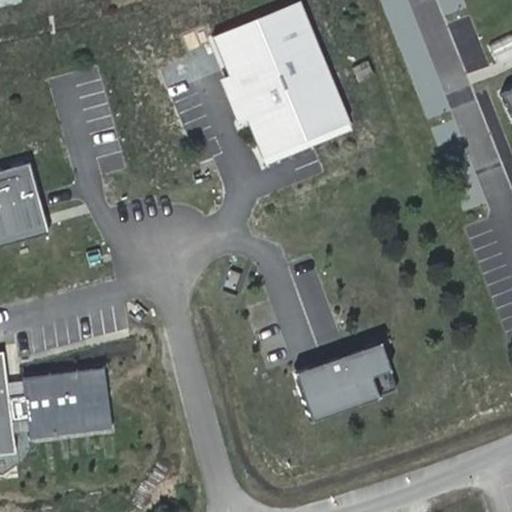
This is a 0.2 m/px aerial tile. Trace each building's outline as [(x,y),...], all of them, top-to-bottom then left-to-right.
[(352,122),(305,2),(208,40),(254,160),(315,136),(352,122)] [(511,95),(501,102),(511,124),(511,95)] [(27,159),(0,166),(0,243),(47,230),(37,195),(27,159)] [(292,371),(309,420),(396,389),(378,341),(349,351),(292,371)] [(2,349),(0,349),(0,452),(17,450),(2,349)] [(107,362),(26,373),(35,436),(115,425),(107,362)]
